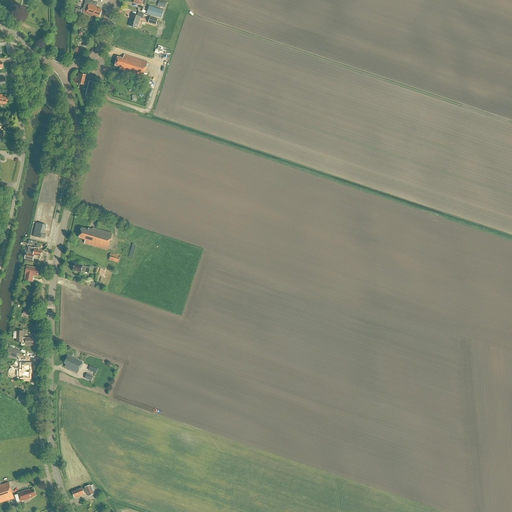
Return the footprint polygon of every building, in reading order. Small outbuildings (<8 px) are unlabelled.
[(84,10),(83,13),(94,17),(94,16),(99,18),(102,9),(96,8),(98,3),(87,0),(85,0),(83,9),(84,10)] [(146,15),(162,18),(163,9),(148,7),(146,15)] [(79,17),(81,10),(74,8),(72,15),(79,17)] [(133,15),(129,26),(137,29),(140,19),(142,20),(144,15),(138,13),(137,16),(133,15)] [(123,72),(127,73),(127,74),(142,79),(148,63),(124,55),(123,59),(117,57),(115,66),(120,68),(119,70),(123,71),(123,72)] [(79,74),(77,84),(84,85),(86,76),(79,74)] [(8,103),(8,98),(6,98),(6,97),(2,97),(2,95),(0,94),(0,104),(6,104),(6,103),(8,103)] [(44,235),(46,225),(37,223),(33,237),(45,239),(46,235),(44,235)] [(78,238),(85,240),(84,244),(107,251),(112,234),(93,228),(92,230),(88,228),(88,230),(81,228),(78,238)] [(42,254),(43,251),(39,250),(40,249),(35,248),(29,247),(28,247),(26,259),(34,261),(35,256),(41,257),(42,256),(43,254),(42,254)] [(111,253),(109,261),(119,263),(121,256),(111,253)] [(75,264),(73,270),(81,273),(81,271),(84,272),(85,268),(82,267),(83,266),(75,264)] [(26,274),(25,280),(32,282),(34,276),(38,277),(40,269),(27,267),(26,274)] [(24,338),(24,331),(17,331),(17,343),(22,343),(22,345),(33,345),(33,338),(24,338)] [(19,351),(9,348),(7,353),(17,357),(19,351)] [(64,367),(70,370),(69,370),(77,374),(82,363),(74,359),(67,356),(64,363),(66,364),(64,367)] [(24,377),(29,378),(29,373),(30,373),(30,370),(29,370),(30,366),(21,366),(21,369),(17,369),(17,376),(24,376),(24,377)] [(18,401),(23,404),(26,398),(21,395),(18,401)] [(9,482),(0,485),(0,503),(14,499),(9,482)] [(81,488),(72,492),(74,498),(84,494),(86,493),(88,497),(93,495),(89,486),(84,488),(85,489),(82,490),(81,488)] [(20,502),(33,497),(36,495),(34,489),(29,491),(28,490),(17,493),(20,502)]
